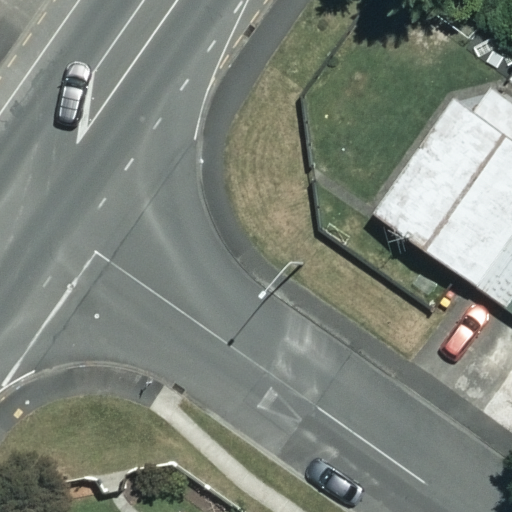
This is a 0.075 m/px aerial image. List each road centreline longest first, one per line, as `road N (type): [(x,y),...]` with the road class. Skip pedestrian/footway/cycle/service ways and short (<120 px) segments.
road 1 (residential): [(465,511),(32,200)]
road 2 (secondary): [(160,0),(32,200)]
